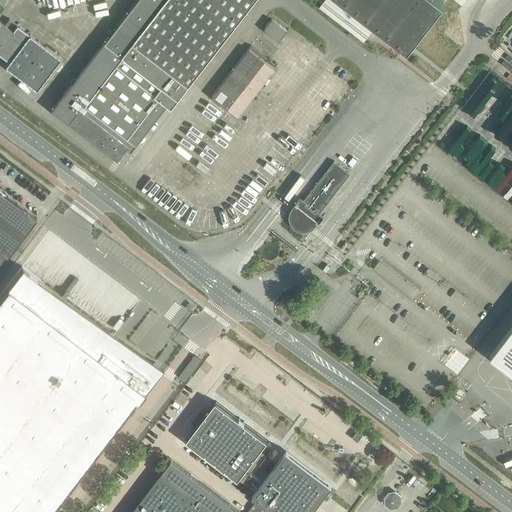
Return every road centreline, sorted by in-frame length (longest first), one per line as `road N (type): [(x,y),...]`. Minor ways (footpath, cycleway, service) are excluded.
road 1 (tertiary): [(511,503),(0,115)]
road 2 (unknown): [(158,289),(48,208)]
